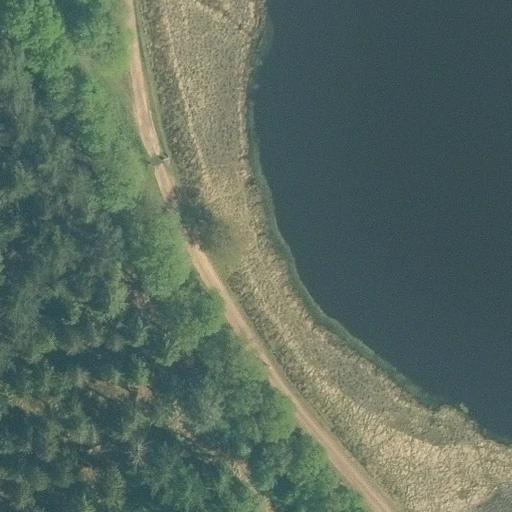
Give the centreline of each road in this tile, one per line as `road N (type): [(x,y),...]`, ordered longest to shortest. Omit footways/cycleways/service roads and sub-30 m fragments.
road 1 (track): [(126,0),(149,149),(246,345),(385,511)]
road 2 (track): [(149,149),(38,0)]
